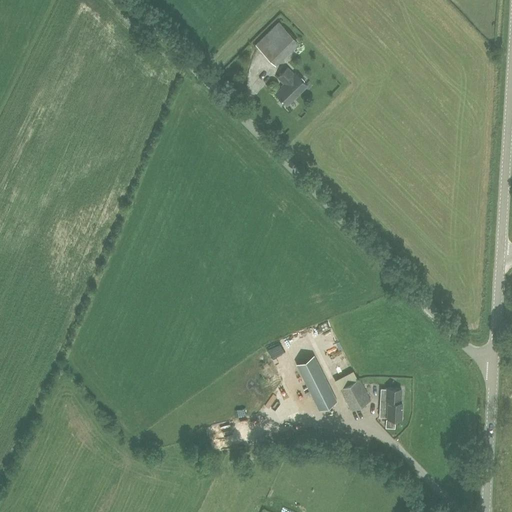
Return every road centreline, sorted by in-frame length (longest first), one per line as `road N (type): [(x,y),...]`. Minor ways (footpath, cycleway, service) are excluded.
road 1 (unclassified): [(493,366),(128,0)]
road 2 (secondary): [(500,256),(511,67)]
road 3 (secondary): [(485,511),(493,366)]
